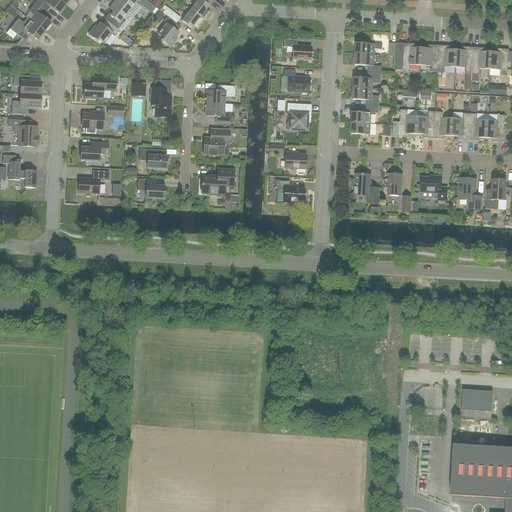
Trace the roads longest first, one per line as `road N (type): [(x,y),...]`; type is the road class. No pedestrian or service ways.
road 1 (residential): [(319,265),(52,250)]
road 2 (residential): [(52,250),(59,55)]
road 3 (residential): [(511,278),(319,265)]
road 4 (residential): [(511,162),(326,151)]
road 5 (residential): [(326,151),(333,15)]
road 6 (residential): [(188,62),(59,55)]
road 7 (residential): [(184,183),(188,62)]
